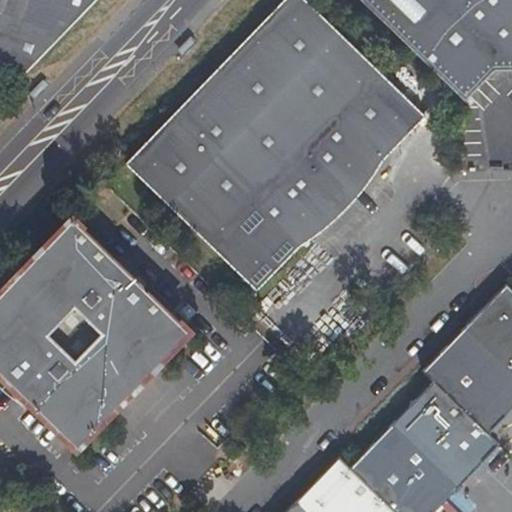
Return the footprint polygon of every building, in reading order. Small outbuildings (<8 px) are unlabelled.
[(0,0),(0,71),(18,78),(74,22),(95,0),(0,0)] [(282,0),(272,12),(232,53),(192,94),(147,141),(126,163),(131,169),(256,290),(301,244),(315,236),(342,212),(363,190),(372,176),(374,168),(423,117),(304,0),(282,0)] [(511,0),(363,0),(465,97),(488,74),(496,65),(511,65),(511,66),(511,0)] [(496,65),(488,74),(511,74),(511,66),(511,65),(496,65)] [(0,379),(18,397),(23,393),(36,405),(32,409),(75,451),(187,331),(146,292),(141,296),(127,283),(131,279),(70,220),(0,292),(0,379)] [(462,330),(511,377),(511,289),(507,284),(462,330)] [(431,382),(498,446),(499,445),(488,434),(511,409),(511,377),(462,330),(423,370),(433,380),(431,382)] [(389,425),(456,489),(498,446),(431,382),(389,425)] [(337,459),(392,511),(433,511),(456,489),(389,425),(350,466),(340,456),(337,459)] [(306,511),(392,511),(337,459),(295,501),(306,511)] [(306,511),(295,501),(284,511),(306,511)] [(443,511),(460,511),(456,501),(441,506),(443,511)]
